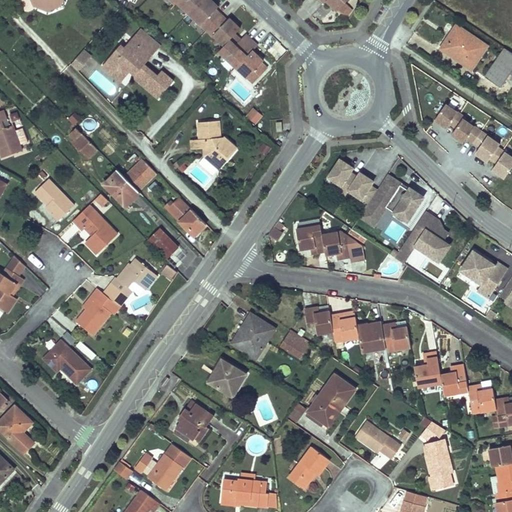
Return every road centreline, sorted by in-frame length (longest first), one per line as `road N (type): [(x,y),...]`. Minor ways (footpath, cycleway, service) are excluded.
road 1 (residential): [(30,34),(242,245)]
road 2 (residential): [(236,255),(272,273),(415,291),(511,352)]
road 3 (tertiary): [(99,452),(236,255)]
road 4 (unclassified): [(511,232),(375,116)]
road 5 (tertiary): [(242,245),(327,121)]
road 6 (residential): [(99,452),(0,354)]
road 7 (residential): [(0,349),(70,271),(49,251)]
road 8 (residential): [(314,511),(355,464),(385,483),(369,511)]
